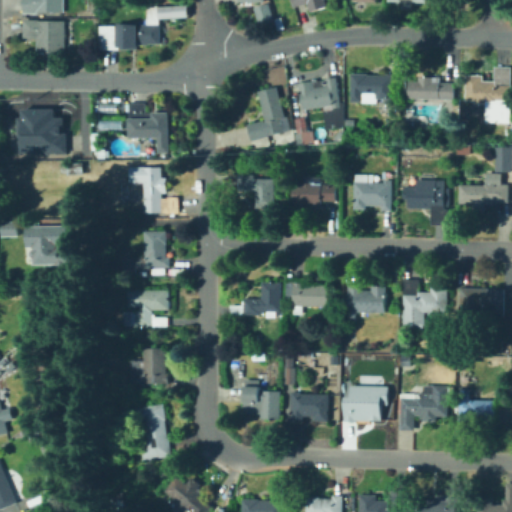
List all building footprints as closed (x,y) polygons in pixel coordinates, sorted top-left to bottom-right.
[(38,15),(24,15),(24,0),(64,0),(64,14),(38,14),(38,15)] [(290,0),(323,0),(325,5),(307,10),(305,1),(292,4),(290,0)] [(251,6),(266,1),(271,18),(257,23),(251,6)] [(98,48),(97,24),(146,23),(145,4),(187,3),(187,15),(157,16),(157,22),(159,22),(159,42),(137,43),(137,45),(118,46),(118,48),(98,48)] [(372,11),(380,11),(380,19),(372,19),(372,11)] [(279,15),(282,26),(275,28),(272,17),(279,15)] [(66,55),(38,55),(38,40),(24,40),(24,21),(41,21),(41,23),(66,23),(66,55)] [(511,121),(486,121),(486,104),(475,103),(475,101),(466,100),(467,75),(484,75),(484,80),(495,81),(496,66),(511,67),(511,84),(511,121)] [(395,103),(387,102),(387,98),(377,98),(377,102),(351,101),(352,73),(368,73),(368,74),(387,75),(387,73),(396,73),(395,103)] [(333,107),(333,105),(304,109),(300,82),(314,80),(314,81),(327,80),(327,78),(336,76),(341,106),(333,107)] [(455,99),(409,97),(410,80),(420,80),(420,76),(441,76),(440,82),(455,82),(455,99)] [(253,141),(248,124),(263,120),(266,120),(262,108),(263,108),(259,90),(277,85),(291,130),(253,141)] [(170,152),(158,152),(158,136),(129,137),(129,118),(130,102),(147,102),(148,118),(153,118),(153,111),(169,111),(170,152)] [(55,114),(63,114),(64,130),(66,130),(67,149),(19,150),(18,116),(22,116),(22,107),(55,106),(55,114)] [(297,145),(295,133),(297,132),(295,118),(305,116),(308,131),(311,130),(313,142),(297,145)] [(288,145),(287,137),(294,136),(295,144),(288,145)] [(511,149),(511,170),(497,170),(497,149),(511,149)] [(181,213),(145,212),(145,182),(132,182),(132,166),(163,166),(163,177),(168,177),(167,196),(181,196),(181,213)] [(276,208),(256,208),(257,191),(239,190),(240,174),(256,175),(256,178),(277,178),(276,208)] [(310,210),(293,210),(294,183),(303,183),(303,182),(305,182),(305,174),(313,174),(313,176),(323,176),(322,184),(337,184),(337,200),(323,200),(323,203),(310,203),(310,210)] [(355,174),(378,174),(378,181),(377,181),(377,182),(386,182),(386,179),(394,179),(393,188),(393,210),(382,210),(383,205),(367,205),(367,208),(355,208),(355,174)] [(486,212),(473,212),(473,203),(460,203),(461,184),(486,184),(486,183),(496,183),(496,174),(511,174),(510,202),(495,201),(495,204),(487,203),(486,212)] [(449,224),(433,224),(434,208),(409,207),(409,199),(405,198),(406,185),(418,186),(418,179),(447,180),(447,187),(451,188),(451,207),(446,206),(446,209),(450,209),(449,224)] [(5,222),(21,222),(21,236),(5,236),(5,222)] [(29,226),(73,226),(74,248),(70,248),(70,264),(35,265),(35,258),(32,255),(32,251),(35,249),(35,247),(30,248),(29,226)] [(137,273),(125,273),(125,257),(146,257),(145,230),(168,230),(168,243),(167,243),(167,256),(171,256),(171,267),(147,267),(147,265),(137,265),(137,273)] [(431,323),(404,323),(404,278),(420,278),(420,291),(432,291),(432,286),(448,286),(448,312),(439,312),(439,314),(431,314),(431,323)] [(282,282),(279,318),(265,317),(266,311),(261,310),(260,315),(245,314),(233,314),(233,306),(243,306),(243,299),(245,299),(245,297),(262,298),(263,281),(282,282)] [(294,309),(294,297),(287,296),(287,282),(306,283),(330,284),(329,306),(303,305),(303,313),(293,313),(294,309)] [(356,318),(349,318),(349,283),(362,283),(362,290),(372,290),(372,285),(386,285),(385,312),(357,312),(356,318)] [(505,317),(479,317),(479,313),(471,312),(471,316),(461,315),(461,287),(505,288),(505,317)] [(169,326),(137,326),(137,324),(124,324),(124,311),(141,311),(141,305),(130,305),(130,289),(170,289),(170,309),(153,309),(153,313),(156,313),(155,316),(169,316),(169,326)] [(146,385),(145,383),(132,384),(131,360),(145,359),(145,348),(167,347),(168,373),(170,372),(170,384),(146,385)] [(253,360),(252,352),(265,352),(266,360),(253,360)] [(377,370),(348,370),(348,356),(385,355),(385,366),(377,366),(377,370)] [(412,366),(402,365),(403,355),(412,356),(412,366)] [(297,369),(297,384),(285,384),(285,368),(285,356),(297,356),(297,369)] [(9,371),(5,366),(13,360),(17,365),(9,371)] [(280,418),(261,417),(262,413),(245,412),(245,400),(243,400),(245,379),(260,379),(260,385),(261,385),(261,390),(281,391),(280,418)] [(414,428),(401,428),(402,393),(424,393),(425,385),(449,384),(448,415),(437,415),(437,421),(424,420),(424,418),(421,418),(421,415),(415,415),(414,428)] [(355,435),(345,434),(346,397),(352,396),(353,385),(390,386),(389,403),(383,403),(383,420),(366,420),(366,417),(356,417),(355,435)] [(329,421),(317,421),(317,419),(314,419),(314,415),(305,415),(304,421),(291,421),(292,391),(302,391),(302,393),(330,394),(329,421)] [(460,422),(460,397),(498,397),(498,422),(460,422)] [(0,433),(0,400),(2,400),(9,432),(0,433)] [(146,459),(137,407),(165,402),(167,419),(166,419),(172,455),(146,459)] [(0,510),(0,459),(18,501),(0,510)] [(209,511),(173,511),(172,511),(179,500),(165,490),(176,475),(188,483),(192,476),(203,483),(199,487),(206,492),(204,495),(203,498),(214,505),(209,511)] [(478,511),(479,498),(490,498),(493,500),(493,504),(503,504),(503,499),(506,499),(507,482),(511,482),(511,511),(478,511)] [(360,511),(361,494),(378,495),(378,500),(390,500),(391,504),(392,504),(393,490),(405,490),(405,511),(360,511)] [(343,511),(306,511),(307,496),(320,496),(333,498),(333,494),(344,495),(343,511)] [(421,511),(422,502),(420,502),(420,499),(447,500),(447,497),(458,497),(457,511),(421,511)] [(243,511),(243,498),(260,498),(260,500),(278,500),(278,498),(287,498),(286,511),(243,511)]
